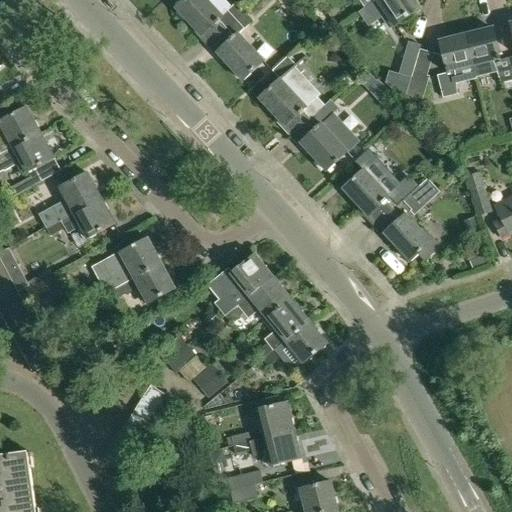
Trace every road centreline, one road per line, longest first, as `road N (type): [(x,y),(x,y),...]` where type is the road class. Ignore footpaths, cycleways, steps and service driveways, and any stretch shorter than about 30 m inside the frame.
road 1 (residential): [(272,207),(225,243),(194,237),(25,53),(18,29),(36,0)]
road 2 (tertiary): [(272,207),(81,0)]
road 3 (residential): [(390,511),(329,399),(337,370),(383,339)]
road 4 (tertiary): [(480,511),(383,339)]
road 5 (unclassified): [(103,511),(45,403),(0,375)]
road 6 (tertiary): [(383,339),(272,207)]
road 7 (unclassified): [(383,339),(511,298)]
